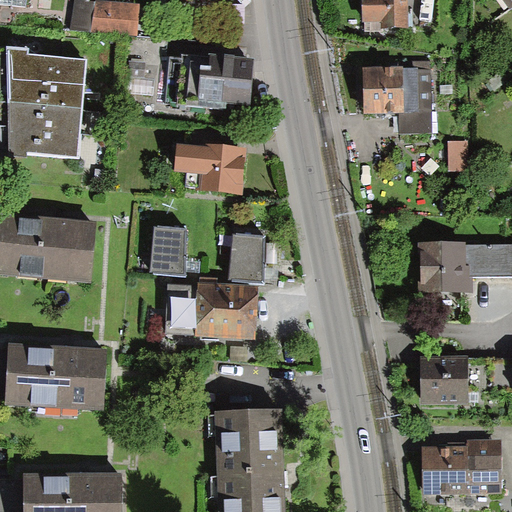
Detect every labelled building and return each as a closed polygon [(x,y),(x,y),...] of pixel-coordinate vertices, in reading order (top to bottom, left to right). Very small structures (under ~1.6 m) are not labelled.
[(95,30),(98,1),(93,0),(77,0),(75,28),(95,30)] [(140,35),(143,3),(102,0),(98,0),(98,1),(95,30),(95,31),(140,35)] [(362,0),(363,21),(382,21),(382,28),(409,28),(408,0),(362,0)] [(32,60),(32,54),(10,52),(0,50),(0,156),(82,162),(91,67),(32,60)] [(253,110),(258,60),(184,53),(180,103),(253,110)] [(366,113),(400,112),(401,131),(434,131),(433,60),(403,60),(403,66),(366,66),(366,113)] [(469,140),(449,141),(450,170),(469,170),(469,140)] [(247,146),(202,142),(198,190),(243,193),(247,146)] [(0,253),(0,272),(95,282),(101,221),(4,211),(0,253)] [(187,227),(154,225),(151,275),(184,276),(187,227)] [(263,284),(264,236),(233,233),(229,280),(263,284)] [(471,239),(424,239),(424,294),(473,294),(473,275),(511,275),(511,242),(471,243),(471,239)] [(199,335),(201,285),(172,283),(169,334),(199,335)] [(263,286),(201,283),(201,285),(199,335),(199,336),(260,340),(263,286)] [(10,402),(108,408),(111,348),(13,343),(10,402)] [(422,403),(468,403),(468,358),(422,358),(422,403)] [(289,511),(286,409),(219,411),(224,511),(289,511)] [(428,493),(505,492),(504,438),(469,438),(469,447),(427,447),(428,493)] [(29,511),(126,511),(127,472),(29,473),(29,511)]
